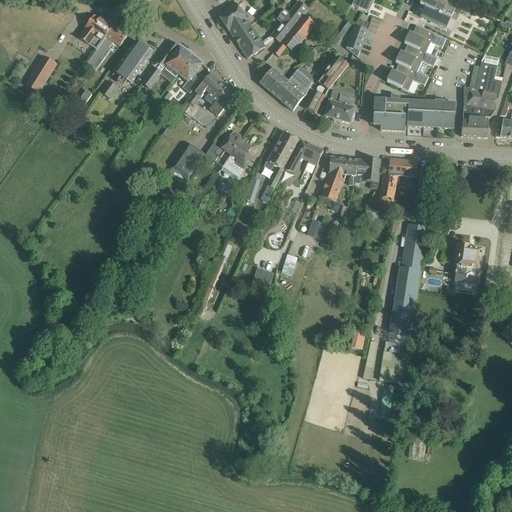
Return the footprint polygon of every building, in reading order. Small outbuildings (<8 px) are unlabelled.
[(361,0),(358,8),(369,13),(374,0),(361,0)] [(422,0),(420,5),(426,8),(421,18),(446,29),(450,19),(456,7),(456,6),(452,4),(442,0),(422,0)] [(271,37),(272,37),(275,40),(281,44),(287,36),(292,30),(304,15),(308,9),(299,2),(290,14),(285,10),(277,19),(282,24),(271,37)] [(247,60),(265,48),(264,46),(275,40),(272,37),(262,43),(236,4),(218,16),(228,32),(229,32),(247,60)] [(304,15),(292,30),(304,40),(316,25),(304,15)] [(96,51),(114,26),(101,17),(98,20),(94,17),(84,30),(85,30),(79,39),(89,46),(95,37),(102,42),(96,51)] [(334,42),(337,45),(352,25),(348,22),(334,42)] [(511,25),(506,22),(503,29),(511,33),(511,25)] [(128,36),(114,26),(96,51),(97,51),(86,66),(95,72),(111,50),(110,49),(114,43),(120,47),(128,36)] [(354,26),(346,49),(357,58),(367,31),(354,26)] [(442,49),(446,40),(416,26),(416,27),(419,28),(415,36),(409,33),(404,45),(410,47),(437,60),(437,59),(426,54),(431,44),(442,49)] [(287,36),(281,44),(273,53),(279,58),(287,48),(293,53),(304,40),(292,30),(287,36)] [(114,72),(130,84),(152,53),(136,41),(114,72)] [(153,68),(142,84),(150,89),(161,74),(173,83),(178,75),(193,57),(186,51),(186,52),(180,47),(179,48),(172,43),(169,47),(169,46),(168,47),(156,64),(154,68),(153,68)] [(410,47),(406,55),(401,53),(396,64),(401,66),(428,79),(429,78),(417,73),(422,63),(433,68),(437,60),(410,47)] [(464,107),(461,138),(487,139),(487,137),(488,129),(489,120),(489,119),(490,119),(495,112),(501,83),(494,81),(495,77),(497,67),(499,59),(485,56),(484,64),(481,64),(480,68),(475,91),(469,89),(464,88),(464,104),(464,105),(464,107)] [(193,57),(178,75),(188,82),(184,88),(191,93),(190,94),(191,94),(204,77),(197,71),(202,66),(202,65),(197,61),(197,60),(193,57)] [(338,57),(317,83),(319,85),(324,88),(327,91),(328,91),(348,66),(338,57)] [(37,92),(54,65),(43,58),(26,85),(37,92)] [(18,63),(12,75),(25,81),(30,69),(18,63)] [(397,74),(392,72),(387,83),(408,93),(413,82),(424,87),(428,79),(401,66),(397,74)] [(475,91),(480,68),(474,67),(469,89),(475,91)] [(273,69),(260,84),(275,97),(288,82),(273,69)] [(275,97),(293,112),(305,97),(306,97),(312,84),(297,71),(288,82),(275,97)] [(187,103),(182,111),(185,113),(191,106),(193,107),(193,106),(200,98),(201,98),(203,96),(202,95),(206,91),(210,94),(205,100),(212,106),(210,110),(218,117),(234,97),(210,74),(203,81),(202,83),(187,103)] [(111,100),(119,89),(108,82),(100,93),(111,100)] [(86,91),(79,101),(85,105),(92,95),(86,91)] [(167,102),(171,96),(166,92),(161,98),(167,102)] [(329,102),(325,118),(326,118),(334,120),(333,122),(340,124),(341,122),(350,125),(351,121),(353,121),(355,118),(355,113),(353,113),(354,109),(353,109),(352,109),(354,101),(340,98),(340,97),(341,95),(332,92),(330,100),(329,102)] [(315,93),(306,110),(315,115),(324,98),(325,98),(324,97),(318,94),(315,93)] [(404,133),(406,106),(386,105),(386,101),(375,100),(374,126),(381,126),(381,132),(404,133)] [(509,104),(505,103),(500,116),(505,117),(509,104)] [(453,130),(455,108),(408,106),(407,127),(408,127),(408,124),(414,124),(414,127),(413,127),(413,128),(432,129),(432,128),(432,125),(438,125),(438,128),(437,128),(437,129),(438,129),(438,128),(438,125),(444,126),(444,129),(443,129),(453,130)] [(511,116),(510,122),(503,121),(501,131),(497,130),(496,138),(500,139),(500,138),(511,139),(511,116)] [(205,157),(202,161),(210,167),(212,167),(214,164),(218,158),(220,159),(224,152),(230,156),(240,141),(241,139),(241,137),(235,133),(233,133),(230,136),(228,135),(222,143),(220,146),(215,143),(205,157)] [(279,141),(274,150),(282,154),(291,137),(284,133),(279,141)] [(268,186),(263,196),(269,199),(274,190),(273,189),(294,150),(299,141),(291,137),(282,154),(275,167),(277,169),(268,186)] [(230,156),(222,169),(237,180),(242,174),(247,166),(253,158),(248,154),(251,149),(240,141),(230,156)] [(301,142),(286,171),(296,176),(300,168),(300,167),(303,160),(317,166),(319,161),(323,152),(301,142)] [(157,193),(172,203),(204,156),(189,145),(157,193)] [(274,150),(264,168),(271,171),(274,167),(275,167),(282,154),(274,150)] [(329,177),(321,197),(336,203),(345,180),(341,180),(342,176),(346,176),(348,160),(330,158),(329,168),(329,177)] [(348,160),(346,176),(350,177),(350,179),(349,180),(348,186),(355,186),(355,184),(357,161),(348,160)] [(355,186),(355,188),(359,188),(359,185),(360,185),(361,178),(364,178),(363,183),(372,183),(371,189),(377,190),(378,181),(379,176),(380,166),(380,161),(366,160),(366,162),(357,161),(355,184),(355,186)] [(402,162),(390,161),(389,177),(384,176),(379,201),(392,203),(395,189),(400,190),(400,188),(402,162)] [(416,179),(417,163),(402,162),(400,188),(410,189),(410,179),(416,179)] [(253,179),(246,200),(253,203),(260,182),(253,179)] [(163,202),(157,213),(176,222),(182,211),(163,202)] [(366,210),(364,222),(371,223),(374,211),(366,210)] [(371,223),(370,231),(374,232),(376,224),(379,212),(374,211),(371,223)] [(172,221),(155,213),(148,225),(165,235),(172,221)] [(313,221),(307,236),(319,240),(324,225),(313,221)] [(398,268),(389,334),(393,334),(410,337),(421,273),(428,230),(408,226),(402,268),(398,268)] [(140,240),(146,244),(153,230),(147,227),(140,240)] [(455,282),(477,285),(482,251),(469,248),(469,247),(460,246),(459,255),(456,255),(454,267),(452,266),(451,273),(456,274),(455,282)] [(286,255),(282,275),(294,277),(298,257),(286,255)] [(274,274),(257,269),(252,284),(269,290),(274,274)] [(500,335),(511,346),(511,326),(510,325),(500,335)] [(353,331),(349,349),(361,352),(365,334),(353,331)] [(407,346),(384,343),(380,381),(403,384),(407,346)]
